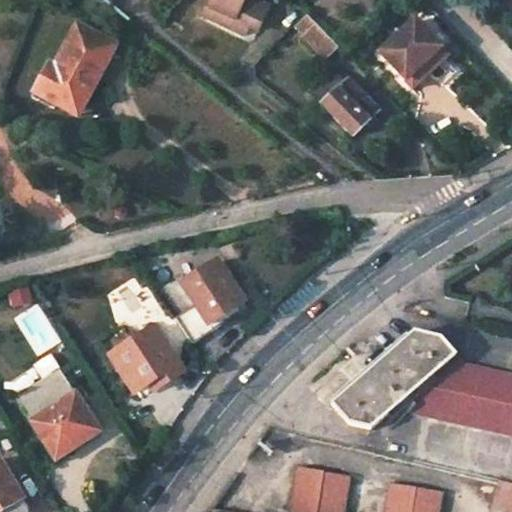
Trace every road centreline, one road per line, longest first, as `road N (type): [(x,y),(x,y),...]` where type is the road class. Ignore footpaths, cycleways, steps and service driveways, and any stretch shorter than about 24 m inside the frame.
road 1 (secondary): [(511,190),(326,316),(246,397),(158,511)]
road 2 (unknown): [(478,511),(468,487),(226,422)]
road 3 (unknown): [(326,316),(511,346)]
